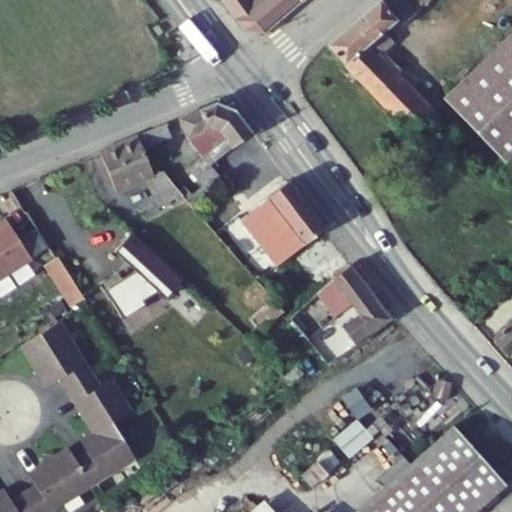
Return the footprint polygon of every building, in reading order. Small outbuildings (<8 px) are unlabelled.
[(298,0),(300,2),(302,0),(219,0),(241,30),(263,34),(284,16),(270,0),(259,0),(255,3),(252,0),(298,0)] [(300,2),(298,0),(270,0),(284,16),(300,2)] [(367,41),(398,16),(389,7),(383,0),(376,0),(325,42),(430,156),(454,134),(367,41)] [(383,0),(389,7),(398,16),(412,4),(408,0),(383,0)] [(432,0),(511,0),(511,34),(445,96),(468,121),(507,86),(511,91),(511,0),(408,0),(412,4),(418,11),(432,0)] [(511,161),(511,91),(507,86),(468,121),(477,130),(508,165),(511,161)] [(215,190),(223,183),(214,172),(215,163),(252,131),(234,108),(213,100),(182,116),(209,153),(196,164),(215,190)] [(141,136),(144,140),(150,148),(174,135),(168,123),(141,136)] [(105,155),(124,197),(143,189),(161,183),(174,216),(200,207),(198,204),(174,175),(163,181),(144,140),(105,155)] [(267,220),(323,290),(352,264),(289,181),(245,218),(255,230),(267,220)] [(139,212),(117,226),(93,242),(106,263),(141,242),(159,264),(174,255),(156,235),(139,212)] [(0,222),(0,276),(34,255),(8,217),(0,222)] [(81,245),(66,222),(45,237),(60,260),(63,257),(81,245)] [(258,264),(244,248),(241,250),(239,252),(252,269),(258,264)] [(50,266),(68,295),(81,286),(63,257),(60,260),(50,266)] [(306,325),(335,301),(343,310),(350,318),(315,344),(333,364),(393,319),(352,264),(323,290),(297,314),(306,325)] [(89,299),(81,286),(68,295),(76,308),(89,299)] [(257,318),(266,331),(278,322),(289,313),(279,300),(257,318)] [(23,342),(48,383),(54,379),(60,375),(93,433),(80,440),(87,451),(75,459),(67,445),(25,469),(34,482),(10,497),(4,486),(0,487),(0,511),(39,511),(135,457),(114,421),(129,413),(110,380),(97,388),(59,321),(23,342)] [(511,324),(491,345),(500,353),(508,360),(511,359),(511,324)] [(357,413),(366,404),(351,388),(341,396),(357,413)] [(347,456),(371,436),(355,417),(332,437),(347,456)] [(474,511),(504,486),(452,428),(357,511),(474,511)] [(325,446),(299,473),(313,486),(338,459),(325,446)]
